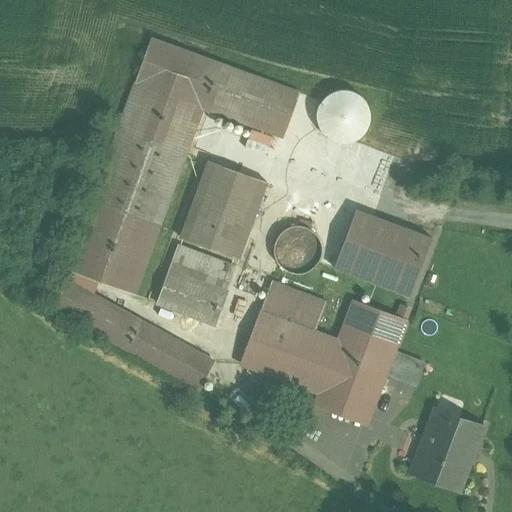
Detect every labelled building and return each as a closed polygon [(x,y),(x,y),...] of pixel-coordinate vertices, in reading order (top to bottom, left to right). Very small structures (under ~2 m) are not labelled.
[(226,66),(152,39),(136,83),(203,108),(210,110),(226,66)] [(226,66),(210,110),(285,138),(302,93),(226,66)] [(203,108),(136,83),(67,270),(135,295),(203,108)] [(369,126),(371,116),(368,106),(362,98),(354,92),(343,90),(333,92),(325,98),(319,107),(317,117),(320,128),(326,136),(334,142),(345,143),(355,141),(363,135),(369,126)] [(267,182),(209,161),(181,238),(239,259),(267,182)] [(432,239),(356,211),(335,268),(411,296),(432,239)] [(320,259),(322,250),(320,240),(315,233),(307,228),(297,226),(288,228),(280,233),(275,241),(274,251),(276,260),(281,268),(289,273),(298,274),(308,272),(315,267),(320,259)] [(237,267),(179,245),(170,270),(228,291),(237,267)] [(228,291),(170,270),(157,304),(216,326),(228,292),(228,291)] [(215,362),(69,281),(53,309),(199,390),(215,362)] [(326,302),(272,281),(268,294),(322,314),(326,302)] [(340,342),(315,333),(322,314),(268,294),(241,364),(320,393),(316,405),(366,424),(405,321),(355,302),(340,342)] [(424,363),(398,353),(390,376),(415,385),(424,363)] [(482,427),(436,410),(425,439),(428,440),(416,472),(413,471),(413,473),(459,490),(459,489),(458,488),(471,451),(473,451),(482,427)]
